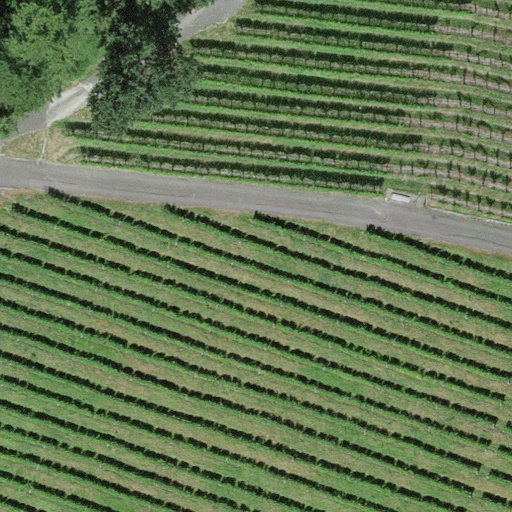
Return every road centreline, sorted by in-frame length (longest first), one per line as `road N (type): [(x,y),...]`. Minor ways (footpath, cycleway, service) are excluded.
road 1 (track): [(511,250),(426,229),(0,173)]
road 2 (track): [(217,0),(207,15),(0,139)]
